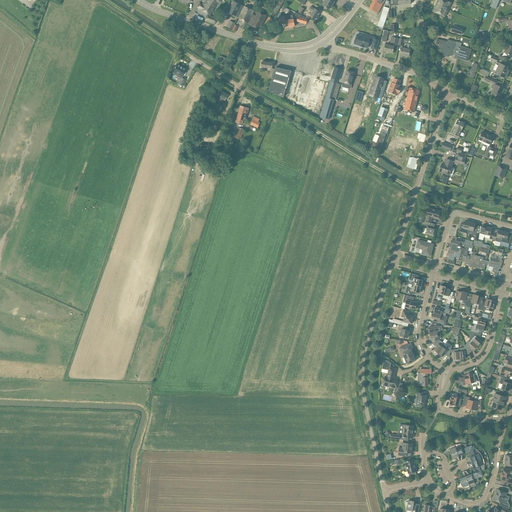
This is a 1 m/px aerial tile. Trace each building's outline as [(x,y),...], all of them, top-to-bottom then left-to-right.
[(220,0),(205,0),(203,6),(200,5),(197,10),(208,15),(211,17),(214,10),(215,11),(218,4),(219,4),(220,0)] [(284,1),(281,0),(275,0),(268,13),(275,17),(284,1)] [(334,2),(331,0),(325,0),(326,0),(323,5),(330,9),(334,2)] [(437,0),(436,5),(448,10),(451,3),(443,0),(437,0)] [(492,0),(490,7),(496,9),(499,0),(501,0),(507,2),(510,4),(511,0),(492,0)] [(374,1),(373,1),(369,9),(378,13),(382,6),(374,1)] [(244,6),(234,2),(228,14),(235,17),(236,15),(239,16),(244,6)] [(436,5),(433,11),(445,17),(448,10),(436,5)] [(311,6),(308,10),(313,13),(311,16),(312,16),(316,19),(317,19),(319,17),(318,15),(320,12),(316,10),(315,9),(311,6)] [(254,11),(245,7),(239,19),(245,22),(242,28),(245,30),(254,11)] [(267,16),(258,11),(256,16),(253,15),(248,24),(259,30),(267,16)] [(306,24),(307,19),(295,12),(295,16),(298,17),(297,22),(306,24)] [(363,13),(359,19),(368,24),(369,24),(372,19),(374,20),(376,17),(370,14),(368,17),(363,13)] [(285,17),(284,14),(282,14),(281,17),(279,22),(285,21),(286,28),(294,26),(293,19),(292,15),(285,17)] [(216,19),(207,16),(205,21),(214,24),(216,19)] [(359,19),(356,24),(361,28),(359,32),(365,34),(371,25),(369,24),(368,24),(359,19)] [(453,26),(451,31),(454,32),(461,34),(463,29),(455,26),(453,26)] [(400,39),(398,45),(402,46),(403,43),(407,44),(406,49),(402,48),(401,55),(409,57),(410,50),(412,41),(402,39),(403,36),(410,38),(412,39),(413,39),(414,36),(401,34),(400,39)] [(478,34),(476,39),(487,43),(489,38),(478,34)] [(368,48),(371,39),(357,35),(356,40),(355,40),(354,42),(355,43),(354,44),(360,46),(365,48),(365,47),(368,48)] [(398,45),(400,39),(391,37),(390,42),(391,42),(390,45),(386,44),(384,52),(393,53),(394,48),(398,49),(398,45)] [(439,45),(438,48),(442,49),(440,53),(443,54),(443,55),(443,56),(448,57),(449,55),(451,56),(454,49),(457,49),(459,42),(456,41),(456,42),(448,39),(447,42),(441,40),(439,45)] [(459,42),(457,49),(459,50),(457,58),(468,61),(469,57),(472,49),(461,46),(462,43),(459,42)] [(313,69),(325,70),(325,67),(327,67),(327,61),(328,61),(328,60),(327,60),(328,59),(328,57),(323,57),(321,56),(319,56),(318,56),(316,56),(312,56),(312,58),(311,58),(312,58),(311,59),(311,60),(311,66),(313,67),(313,69)] [(288,69),(290,59),(284,58),(283,62),(277,61),(274,75),(279,76),(281,68),(288,69)] [(508,67),(499,63),(496,71),(496,72),(495,74),(501,76),(506,79),(509,71),(506,69),(507,67),(508,68),(508,67)] [(174,70),(172,73),(180,79),(186,69),(177,64),(174,70)] [(335,67),(330,82),(337,84),(338,80),(339,80),(340,76),(342,69),(342,70),(337,69),(337,68),(335,67)] [(481,68),(479,72),(488,77),(490,73),(481,68)] [(345,76),(342,86),(350,89),(353,78),(355,73),(347,71),(345,76)] [(499,82),(486,76),(484,80),(492,84),(491,88),(494,89),(491,95),(500,99),(502,93),(501,92),(503,89),(497,86),(499,82)] [(373,84),(371,91),(379,94),(383,95),(385,88),(381,87),(384,79),(376,77),(375,79),(375,78),(374,81),(374,82),(373,84)] [(392,82),(388,92),(392,94),(396,95),(397,93),(399,94),(401,88),(399,87),(400,85),(399,85),(401,81),(394,78),(393,82),(392,82)] [(314,112),(321,95),(314,93),(313,96),(311,95),(312,93),(307,91),(308,90),(301,87),(301,88),(294,86),(295,85),(288,82),(282,96),(283,96),(283,95),(287,97),(286,98),(289,99),(295,101),(295,103),(301,106),(301,105),(308,108),(307,109),(310,111),(311,109),(314,111),(314,112)] [(337,84),(330,82),(320,117),(329,120),(334,100),(332,100),(337,84)] [(419,91),(410,88),(408,93),(404,110),(409,111),(414,112),(419,91)] [(220,90),(214,99),(223,104),(228,95),(224,93),(223,92),(220,90)] [(368,99),(364,112),(374,115),(377,101),(368,99)] [(221,105),(213,101),(211,104),(209,102),(207,106),(213,109),(212,111),(216,114),(221,105)] [(249,108),(240,106),(235,122),(244,125),(249,108)] [(381,107),(377,118),(384,121),(388,109),(381,107)] [(215,118),(213,122),(217,125),(219,121),(221,117),(216,115),(215,118)] [(259,119),(253,117),(250,124),(257,128),(260,123),(258,122),(259,119)] [(455,127),(452,134),(457,136),(458,137),(461,130),(462,130),(462,128),(464,124),(457,121),(454,127),(455,127)] [(244,130),(239,128),(236,138),(241,140),(244,130)] [(481,136),(479,140),(484,142),(483,143),(484,144),(487,145),(487,146),(489,147),(490,145),(491,142),(493,137),(488,135),(488,134),(483,132),(481,136)] [(386,147),(392,148),(395,138),(388,137),(386,147)] [(452,146),(443,143),(441,148),(450,151),(452,146)] [(471,145),(467,153),(472,156),(475,149),(473,148),(474,146),(471,145)] [(488,148),(485,156),(489,158),(490,156),(494,157),(497,150),(493,148),(489,147),(487,146),(487,147),(487,148),(488,148)] [(466,156),(458,153),(455,162),(464,165),(466,160),(465,160),(466,156)] [(451,161),(446,159),(445,163),(446,163),(445,165),(442,164),(439,172),(449,175),(452,176),(455,168),(451,167),(453,161),(451,161)] [(507,169),(498,166),(494,175),(503,179),(507,169)] [(440,211),(429,208),(426,216),(427,216),(425,221),(431,222),(432,217),(438,219),(440,211)] [(459,231),(467,233),(468,230),(470,223),(465,221),(464,225),(461,224),(459,231)] [(435,224),(425,222),(424,225),(427,226),(425,234),(434,237),(437,228),(434,228),(435,224)] [(471,223),(470,223),(468,230),(467,233),(476,236),(476,233),(478,228),(475,227),(475,224),(473,223),(473,222),(471,222),(471,223)] [(475,240),(473,245),(481,247),(483,242),(478,241),(479,236),(484,237),(485,234),(487,227),(482,226),(481,229),(478,228),(476,233),(476,236),(475,237),(474,240),(475,240)] [(485,234),(484,237),(493,239),(494,233),(491,232),(492,228),(487,227),(485,234)] [(494,233),(493,239),(495,240),(495,241),(501,242),(501,241),(504,232),(498,230),(497,234),(494,233)] [(501,241),(501,242),(501,241),(509,244),(511,237),(508,236),(509,233),(504,232),(501,241)] [(427,243),(418,240),(416,248),(420,249),(419,253),(422,253),(422,254),(430,256),(432,251),(431,250),(430,250),(431,244),(431,241),(428,240),(427,243)] [(460,254),(463,255),(465,249),(462,248),(459,245),(460,242),(453,240),(453,243),(452,243),(451,247),(449,246),(448,251),(460,254)] [(465,249),(463,255),(462,260),(461,261),(465,262),(464,264),(468,265),(468,266),(472,268),(475,256),(472,255),(471,254),(471,256),(467,255),(469,248),(465,248),(465,249)] [(448,251),(447,255),(448,255),(447,259),(448,260),(447,263),(454,265),(455,261),(454,261),(455,257),(459,258),(459,260),(462,260),(463,255),(460,254),(448,251)] [(501,253),(498,252),(496,252),(495,254),(494,254),(491,255),(491,258),(489,262),(501,265),(503,261),(501,260),(502,256),(502,253),(501,253)] [(475,256),(472,268),(477,269),(477,267),(481,268),(481,267),(485,268),(485,265),(486,261),(487,261),(483,260),(484,258),(478,256),(476,256),(475,256)] [(488,266),(489,266),(488,270),(491,271),(490,274),(496,276),(497,273),(498,273),(499,269),(500,269),(501,265),(489,262),(486,261),(485,265),(488,266)] [(412,284),(421,287),(423,281),(416,279),(417,275),(411,273),(409,280),(413,281),(412,284)] [(419,293),(421,287),(412,284),(411,288),(407,287),(405,293),(411,295),(412,291),(419,293)] [(436,290),(434,298),(437,299),(438,297),(443,298),(446,287),(440,285),(439,291),(436,290)] [(446,287),(443,298),(448,299),(448,297),(449,296),(449,294),(451,289),(448,288),(448,287),(446,287)] [(464,306),(467,307),(469,299),(466,298),(467,293),(462,291),(460,299),(463,300),(462,303),(464,303),(464,306)] [(474,303),(476,304),(479,296),(473,294),(472,300),(469,299),(467,307),(470,308),(471,304),(473,305),(474,303)] [(411,297),(405,295),(403,303),(406,303),(405,307),(415,310),(417,303),(410,301),(411,297)] [(479,296),(476,304),(479,305),(478,309),(483,311),(485,306),(487,299),(486,301),(483,301),(484,298),(481,297),(481,296),(479,296)] [(490,300),(487,299),(485,306),(490,307),(489,311),(492,312),(495,302),(492,301),(492,299),(490,299),(490,300)] [(435,308),(433,313),(441,315),(445,316),(446,313),(449,314),(450,309),(446,308),(441,306),(440,309),(435,308)] [(409,312),(403,311),(401,317),(404,318),(403,322),(411,324),(411,323),(412,323),(413,320),(412,320),(413,316),(409,315),(409,312)] [(433,313),(432,318),(437,320),(437,322),(442,324),(442,323),(445,324),(447,317),(445,316),(441,315),(433,313)] [(481,317),(477,316),(474,315),(473,321),(478,322),(477,324),(485,326),(486,321),(481,320),(481,317)] [(442,325),(442,324),(437,322),(433,321),(432,325),(433,325),(434,327),(428,328),(429,333),(437,331),(440,331),(439,326),(442,325)] [(402,325),(399,324),(397,331),(401,332),(400,336),(408,338),(409,331),(406,330),(407,327),(402,325)] [(472,326),(470,331),(475,332),(481,334),(482,333),(482,331),(483,332),(485,326),(477,324),(474,324),(473,326),(472,326)] [(436,342),(434,343),(439,340),(441,338),(440,333),(438,334),(437,331),(429,333),(430,339),(435,337),(436,338),(434,339),(436,342)] [(480,337),(481,334),(475,332),(474,335),(470,339),(478,346),(482,342),(478,338),(479,337),(480,337)] [(468,341),(465,345),(469,353),(469,354),(473,349),(474,350),(478,346),(470,339),(468,341)] [(445,344),(439,340),(434,343),(433,344),(435,347),(436,346),(437,346),(434,350),(438,354),(445,344)] [(445,345),(445,344),(438,354),(443,357),(445,354),(446,354),(446,355),(449,358),(451,349),(445,345)] [(410,350),(408,345),(399,348),(401,354),(403,353),(407,364),(408,365),(411,364),(411,363),(415,361),(411,350),(410,350)] [(469,353),(465,345),(464,345),(464,348),(459,348),(459,349),(460,359),(465,359),(465,353),(466,353),(466,354),(469,353)] [(383,385),(396,388),(398,380),(393,378),(393,376),(394,376),(396,369),(390,368),(391,363),(389,363),(389,362),(384,361),(382,369),(388,371),(387,377),(385,377),(383,385)] [(511,368),(506,367),(505,369),(502,368),(500,375),(502,376),(507,377),(508,374),(511,375),(511,368)] [(425,370),(420,370),(420,373),(418,373),(417,383),(423,383),(422,386),(428,386),(428,378),(425,378),(425,370)] [(472,373),(469,374),(471,383),(472,387),(480,385),(479,381),(479,380),(478,375),(475,376),(474,373),(472,374),(472,373)] [(463,385),(471,383),(469,374),(466,375),(467,375),(464,376),(464,377),(461,378),(459,377),(457,380),(462,382),(463,385)] [(503,377),(502,377),(498,387),(504,390),(508,391),(511,384),(509,383),(510,380),(505,378),(503,377)] [(423,392),(413,392),(413,398),(414,399),(417,399),(417,402),(415,402),(415,407),(420,407),(420,406),(425,407),(425,402),(424,402),(424,401),(426,401),(426,396),(423,395),(423,392)] [(450,404),(455,406),(457,397),(454,396),(454,393),(451,393),(447,400),(450,401),(450,404)] [(506,397),(495,394),(493,401),(494,401),(492,407),(493,408),(494,409),(495,409),(496,409),(496,408),(501,410),(503,405),(502,405),(503,402),(504,403),(506,397)] [(461,402),(464,403),(466,396),(462,395),(460,397),(457,397),(455,406),(460,407),(461,402)] [(466,408),(471,410),(473,401),(470,400),(470,397),(466,396),(464,403),(464,405),(466,406),(466,408)] [(473,401),(471,410),(476,411),(477,408),(481,409),(481,400),(478,400),(474,398),(473,401)] [(411,426),(405,425),(404,434),(398,433),(398,435),(391,434),(391,439),(400,440),(400,436),(402,436),(402,437),(413,438),(413,437),(412,437),(413,429),(410,429),(411,426)] [(413,444),(403,443),(404,443),(403,448),(399,448),(398,456),(407,457),(407,456),(406,456),(406,453),(412,453),(413,444)] [(460,444),(460,446),(464,454),(468,453),(470,457),(475,455),(473,451),(477,449),(476,449),(473,451),(471,446),(467,448),(465,445),(466,445),(466,444),(464,444),(462,444),(460,444),(459,444),(460,444)] [(460,461),(454,445),(455,448),(449,450),(449,448),(448,449),(446,450),(445,452),(444,453),(443,454),(444,454),(444,453),(447,455),(451,454),(452,459),(454,458),(458,462),(460,461)] [(462,455),(464,454),(460,446),(455,448),(454,445),(460,461),(462,460),(462,455)] [(466,462),(467,464),(481,460),(483,459),(481,459),(479,454),(480,454),(481,454),(479,452),(478,451),(477,449),(473,451),(475,455),(470,457),(471,459),(467,462),(466,462)] [(481,460),(467,464),(468,467),(473,467),(474,469),(479,467),(480,471),(484,470),(484,468),(484,467),(484,465),(484,464),(483,465),(481,460),(483,459),(481,460)] [(415,467),(413,460),(408,461),(407,461),(407,462),(405,462),(406,464),(405,465),(407,471),(408,471),(409,477),(416,475),(416,472),(417,471),(416,467),(415,467)] [(484,471),(484,470),(480,471),(479,467),(474,469),(476,473),(471,474),(474,483),(475,485),(474,485),(475,485),(476,484),(478,483),(479,482),(480,480),(479,480),(479,481),(479,478),(482,476),(481,471),(484,470),(484,471)] [(511,469),(509,469),(504,469),(503,473),(502,477),(502,476),(501,483),(506,483),(511,483),(511,481),(511,469)] [(474,483),(471,474),(469,475),(466,471),(464,472),(470,488),(470,487),(469,485),(474,483)] [(470,488),(464,472),(462,473),(462,478),(460,479),(462,483),(458,485),(457,488),(456,488),(459,489),(461,489),(462,489),(464,489),(463,487),(469,485),(470,488)] [(498,502),(500,503),(499,505),(509,509),(510,506),(508,501),(504,499),(506,493),(503,492),(498,490),(496,495),(495,495),(493,500),(498,502)] [(408,502),(406,503),(406,506),(407,506),(407,510),(412,511),(418,511),(419,509),(420,504),(416,504),(416,505),(414,504),(414,501),(408,501),(408,502)]
